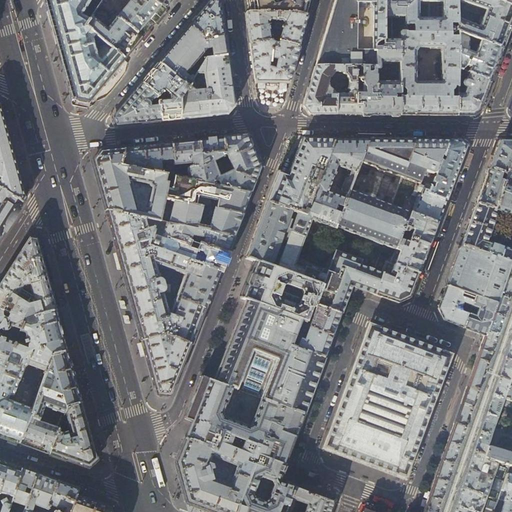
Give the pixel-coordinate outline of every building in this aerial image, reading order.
[(94,14),(100,5),(102,2),(103,0),(48,0),(68,74),(75,100),(77,101),(88,103),(105,82),(123,60),(107,46),(105,48),(103,47),(96,56),(92,40),(94,36),(86,28),(94,15),(94,14)] [(153,24),(165,10),(152,0),(127,0),(130,2),(124,9),(120,6),(112,15),(141,39),(153,24)] [(172,0),(152,0),(165,10),(172,0)] [(219,2),(213,0),(212,0),(204,10),(190,27),(205,39),(224,36),(222,18),(219,2)] [(246,0),(248,13),(296,14),(307,17),(310,5),(311,0),(281,0),(279,2),(275,2),(274,0),(246,0)] [(335,0),(327,27),(315,66),(361,67),(375,66),(375,51),(373,51),(373,49),(374,46),(376,44),(378,42),(380,41),(383,41),(382,0),(335,0)] [(378,115),(399,115),(399,83),(375,82),(375,76),(376,77),(376,70),(377,70),(378,69),(379,67),(378,63),(399,62),(399,48),(400,45),(402,42),(404,41),(405,40),(405,32),(400,32),(398,33),(399,40),(392,40),(391,17),(405,16),(406,10),(413,3),(412,0),(382,0),(383,41),(380,41),(378,42),(376,44),(374,46),(373,49),(373,51),(375,51),(375,66),(361,67),(361,78),(356,78),(356,84),(355,105),(361,106),(361,115),(378,115)] [(399,62),(399,83),(399,115),(428,116),(457,116),(457,95),(457,80),(457,69),(457,32),(457,19),(456,0),(412,0),(413,3),(406,10),(405,16),(405,32),(405,40),(404,41),(402,42),(400,45),(399,48),(399,62)] [(457,19),(457,32),(472,37),(480,41),(502,49),(509,29),(511,21),(511,7),(492,0),(457,0),(460,1),(460,8),(480,15),(482,10),(485,11),(479,27),(457,19)] [(113,9),(108,5),(106,5),(102,2),(100,5),(110,13),(112,11),(113,9)] [(94,36),(107,46),(123,60),(132,49),(141,39),(112,15),(110,13),(100,5),(94,14),(94,15),(86,28),(94,36)] [(296,14),(248,13),(245,14),(247,28),(250,44),(274,41),(299,48),(303,32),(307,17),(296,14)] [(205,39),(190,27),(182,36),(174,46),(200,67),(205,60),(227,56),(226,46),(224,36),(205,39)] [(457,32),(457,69),(490,82),(496,64),(502,49),(480,41),(475,55),(469,52),(469,43),(472,37),(457,32)] [(272,83),(288,84),(294,64),(299,48),(274,41),(250,44),(252,63),(255,83),(272,83)] [(187,88),(200,67),(174,46),(167,54),(159,64),(187,88)] [(234,106),(227,56),(205,60),(200,67),(187,88),(178,99),(180,119),(207,116),(227,114),(234,106)] [(178,99),(187,88),(159,64),(151,74),(142,85),(159,98),(161,121),(169,120),(180,119),(178,99)] [(320,114),(335,115),(335,96),(328,89),(327,80),(334,73),(338,73),(341,74),(343,75),(345,77),(346,79),(348,81),(348,84),(356,84),(356,78),(361,78),(361,67),(315,66),(309,86),(303,106),(309,114),(320,114)] [(489,84),(490,82),(457,69),(457,80),(462,82),(462,84),(463,85),(463,87),(463,89),(464,91),(462,95),(457,95),(457,116),(464,116),(472,116),(478,112),(489,84)] [(347,115),(361,115),(361,106),(355,105),(356,84),(348,84),(348,88),(347,90),(344,93),(341,96),(338,96),(335,96),(335,115),(347,115)] [(142,85),(130,99),(113,119),(115,122),(116,125),(143,122),(161,121),(159,98),(142,85)] [(10,145),(0,108),(0,189),(22,203),(25,199),(10,145)] [(259,168),(252,153),(246,137),(232,139),(223,140),(224,152),(201,155),(204,184),(250,193),(259,168)] [(224,152),(223,140),(215,140),(199,142),(201,155),(224,152)] [(273,186),(266,202),(298,213),(305,215),(334,140),(316,140),(303,140),(300,142),(289,177),(278,173),(273,186)] [(349,190),(360,162),(368,140),(347,140),(334,140),(305,215),(298,213),(291,232),(304,238),(310,220),(334,229),(335,228),(349,190)] [(388,140),(368,140),(360,162),(401,177),(391,205),(378,201),(378,200),(362,194),(362,195),(349,190),(335,228),(359,236),(359,237),(382,246),(382,245),(396,250),(402,232),(404,232),(410,213),(408,212),(411,205),(410,204),(409,201),(410,199),(412,197),(415,196),(419,183),(423,173),(430,176),(435,175),(448,141),(431,141),(388,140)] [(455,141),(448,141),(435,175),(430,188),(431,188),(428,194),(445,201),(455,175),(465,147),(459,142),(455,141)] [(494,155),(489,169),(501,173),(505,175),(509,166),(511,167),(511,141),(500,142),(499,142),(494,155)] [(171,145),(174,177),(204,184),(201,155),(199,142),(183,143),(171,145)] [(174,177),(171,145),(146,147),(124,149),(120,166),(120,167),(168,176),(174,177)] [(156,222),(159,222),(160,217),(162,205),(164,200),(168,176),(120,167),(120,166),(124,149),(109,151),(100,151),(92,162),(99,187),(106,211),(156,222)] [(469,225),(461,246),(510,263),(511,256),(511,251),(500,247),(502,242),(488,237),(491,228),(492,228),(496,216),(495,216),(497,211),(511,216),(511,167),(509,166),(505,175),(505,177),(493,209),(476,204),(469,225)] [(483,186),(476,204),(493,209),(505,177),(500,175),(501,173),(489,169),(483,186)] [(245,205),(250,193),(204,184),(174,177),(168,176),(164,200),(195,206),(198,193),(206,194),(206,199),(214,201),(214,203),(216,204),(215,210),(241,215),(245,205)] [(443,207),(445,201),(428,194),(431,188),(430,188),(419,183),(415,196),(412,197),(410,199),(409,201),(410,204),(411,205),(408,212),(410,213),(437,223),(440,215),(443,207)] [(18,210),(22,203),(0,189),(0,238),(4,232),(5,232),(12,221),(18,211),(18,210)] [(182,227),(232,238),(233,238),(237,226),(241,215),(215,210),(195,206),(164,200),(162,205),(173,207),(170,219),(160,217),(159,222),(182,227)] [(246,258),(254,261),(276,270),(291,232),(298,213),(266,202),(256,230),(246,258)] [(213,290),(219,272),(146,247),(148,242),(156,222),(106,211),(125,280),(126,284),(136,321),(142,341),(163,336),(189,345),(192,345),(199,326),(213,290)] [(433,234),(437,223),(410,213),(404,232),(402,232),(396,250),(391,264),(387,263),(382,274),(374,294),(393,302),(397,303),(409,298),(420,268),(426,254),(433,234)] [(179,237),(182,227),(159,222),(156,222),(148,242),(146,247),(219,272),(223,264),(226,255),(225,255),(179,237)] [(228,248),(232,238),(182,227),(179,237),(225,255),(228,248)] [(320,285),(313,304),(314,305),(317,306),(341,315),(348,296),(352,285),(361,289),(374,294),(382,274),(359,265),(361,261),(336,252),(328,272),(322,270),(322,271),(306,266),(305,270),(294,266),(305,238),(304,238),(291,232),(276,270),(320,285)] [(36,240),(29,239),(7,273),(0,283),(0,311),(23,320),(55,311),(45,275),(36,240)] [(447,281),(446,286),(474,297),(496,304),(499,295),(502,285),(511,288),(511,278),(506,276),(508,267),(510,263),(461,246),(459,251),(459,250),(458,252),(456,259),(455,259),(455,261),(453,266),(451,271),(450,273),(451,273),(448,280),(447,281)] [(240,298),(245,300),(306,323),(308,318),(312,308),(313,304),(320,285),(276,270),(254,261),(247,280),(240,298)] [(511,288),(502,285),(499,295),(511,299),(511,288)] [(453,324),(462,328),(468,313),(457,309),(460,302),(471,307),(474,297),(446,286),(441,299),(437,309),(443,320),(453,324)] [(496,304),(493,314),(511,319),(511,316),(511,299),(499,295),(496,304)] [(473,332),(485,336),(487,332),(490,323),(493,314),(496,304),(474,297),(471,307),(475,308),(472,315),(468,313),(462,328),(473,332)] [(223,354),(212,382),(274,406),(275,405),(303,415),(318,377),(322,366),(324,360),(296,349),(300,339),(303,330),(305,326),(306,323),(245,300),(235,323),(223,354)] [(306,323),(305,326),(307,327),(308,328),(332,337),(337,324),(341,315),(317,306),(312,319),(308,318),(306,323)] [(0,355),(8,359),(23,320),(0,311),(0,355)] [(62,336),(55,311),(23,320),(8,359),(2,377),(17,382),(17,384),(18,384),(24,369),(27,366),(46,372),(52,357),(66,352),(62,336)] [(493,314),(490,323),(508,329),(511,319),(493,314)] [(490,323),(487,332),(504,338),(508,329),(490,323)] [(406,478),(405,478),(408,470),(409,470),(409,468),(408,468),(411,462),(418,443),(420,437),(421,437),(421,435),(424,427),(424,426),(425,426),(426,424),(425,424),(429,414),(430,413),(429,412),(431,407),(433,402),(434,403),(434,401),(433,401),(437,391),(445,370),(446,367),(447,367),(447,365),(450,357),(451,355),(449,354),(449,355),(442,352),(440,351),(433,349),(433,348),(431,348),(424,346),(424,345),(422,344),(422,345),(415,342),(413,341),(413,342),(406,339),(406,338),(405,338),(404,338),(397,336),(397,335),(396,334),(395,335),(392,334),(388,332),(389,332),(387,331),(386,332),(382,330),(379,329),(380,328),(378,328),(377,328),(370,325),(368,324),(368,326),(365,335),(364,337),(365,337),(363,342),(355,361),(352,370),(351,370),(351,372),(350,376),(348,382),(347,381),(346,383),(347,384),(343,393),(342,395),(343,395),(342,397),(339,405),(338,407),(339,407),(336,413),(329,431),(327,438),(326,438),(325,440),(326,440),(324,447),(323,447),(322,449),(324,450),(325,449),(331,451),(331,452),(333,453),(334,452),(340,454),(341,455),(340,456),(342,457),(343,455),(350,458),(349,459),(351,460),(352,458),(353,459),(359,461),(358,462),(360,463),(361,462),(368,464),(367,466),(369,467),(369,465),(375,467),(376,468),(376,469),(378,470),(378,468),(385,471),(385,472),(387,473),(387,472),(389,472),(394,474),(394,476),(396,477),(396,475),(403,478),(403,479),(405,480),(406,478)] [(327,351),(332,337),(308,328),(304,341),(300,339),(296,349),(324,360),(327,351)] [(511,330),(508,329),(504,338),(498,356),(511,361),(511,330)] [(480,349),(480,350),(498,356),(504,338),(487,332),(485,336),(484,338),(480,349)] [(179,371),(189,345),(163,336),(142,341),(149,366),(157,396),(169,396),(179,371)] [(467,386),(467,387),(481,392),(486,393),(489,384),(492,375),(495,366),(498,356),(480,350),(479,352),(476,360),(477,360),(472,374),(468,386),(467,386)] [(34,449),(49,454),(58,429),(38,423),(44,408),(63,415),(66,408),(81,404),(66,352),(52,357),(46,372),(37,396),(34,405),(31,410),(19,444),(34,449)] [(0,381),(2,377),(8,359),(0,355),(0,381)] [(511,361),(498,356),(495,366),(511,371),(511,361)] [(510,381),(511,375),(511,371),(495,366),(492,375),(510,381)] [(507,390),(510,381),(492,375),(489,384),(507,390)] [(511,375),(510,381),(507,390),(504,399),(504,400),(501,406),(511,409),(511,406),(511,375)] [(17,384),(17,382),(2,377),(0,381),(0,436),(2,438),(19,444),(31,410),(7,400),(9,396),(11,395),(13,396),(18,384),(17,384)] [(188,430),(185,439),(215,451),(222,432),(233,436),(245,441),(254,445),(259,447),(266,428),(274,406),(212,382),(201,377),(185,419),(192,422),(188,430)] [(504,399),(507,390),(489,384),(486,393),(504,400),(504,399)] [(463,398),(461,405),(479,412),(486,393),(481,392),(467,387),(467,388),(463,398)] [(501,406),(504,400),(486,393),(479,412),(476,421),(494,427),(504,430),(506,424),(496,421),(501,406)] [(88,432),(81,404),(66,408),(63,415),(58,429),(49,454),(62,459),(88,468),(96,460),(88,432)] [(295,438),(303,415),(275,405),(274,406),(266,428),(295,438)] [(457,417),(454,424),(473,430),(476,421),(479,412),(461,405),(460,407),(457,417)] [(488,446),(494,427),(476,421),(473,430),(470,439),(488,446)] [(454,426),(451,433),(465,438),(470,439),(473,430),(454,424),(454,426)] [(285,464),(295,438),(266,428),(259,447),(254,445),(249,459),(250,459),(254,461),(256,456),(284,466),(285,464)] [(175,463),(181,484),(186,503),(210,511),(235,511),(254,461),(250,459),(249,464),(245,462),(246,458),(249,459),(254,445),(245,441),(241,451),(229,446),(233,436),(222,432),(215,451),(185,439),(180,451),(175,463)] [(450,435),(445,451),(464,458),(467,448),(470,439),(465,438),(451,433),(450,435)] [(487,447),(488,446),(470,439),(467,448),(485,455),(487,447)] [(511,454),(487,447),(485,455),(483,458),(509,467),(511,467),(511,454)] [(483,458),(485,455),(467,448),(464,458),(461,467),(465,469),(504,482),(509,467),(483,458)] [(438,472),(435,479),(454,485),(461,467),(464,458),(445,451),(444,453),(441,463),(438,472)] [(284,511),(293,488),(291,487),(278,482),(284,466),(256,456),(254,461),(235,511),(284,511)] [(0,511),(8,511),(21,469),(4,463),(0,461),(0,511)] [(498,500),(504,482),(465,469),(461,467),(454,485),(497,500),(498,500)] [(511,467),(509,467),(504,482),(498,500),(511,503),(511,467)] [(54,511),(48,510),(47,511),(31,511),(33,506),(48,510),(57,481),(48,478),(33,473),(21,469),(8,511),(54,511)] [(435,481),(432,488),(451,495),(454,485),(435,479),(435,481)] [(66,484),(57,481),(48,510),(54,511),(55,511),(70,511),(76,495),(77,495),(79,489),(66,484)] [(472,511),(493,511),(497,500),(454,485),(451,495),(448,504),(472,511)] [(329,511),(333,503),(293,488),(284,511),(329,511)] [(432,488),(429,497),(448,504),(451,495),(432,488)] [(54,511),(111,511),(110,508),(91,501),(77,495),(76,495),(70,511),(55,511),(54,511)] [(429,497),(423,511),(445,511),(448,504),(429,497)] [(511,511),(511,503),(498,500),(497,500),(493,511),(511,511)]
